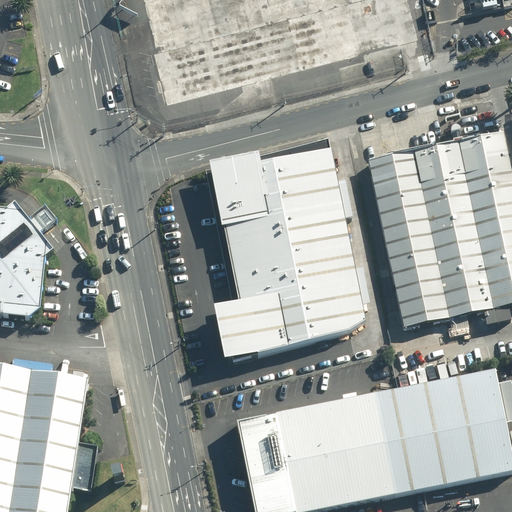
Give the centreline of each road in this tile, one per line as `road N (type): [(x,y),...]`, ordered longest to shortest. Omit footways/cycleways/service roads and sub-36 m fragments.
road 1 (unclassified): [(105,155),(164,158),(511,67)]
road 2 (secondary): [(105,155),(125,206),(174,490)]
road 3 (secondary): [(75,0),(105,155)]
